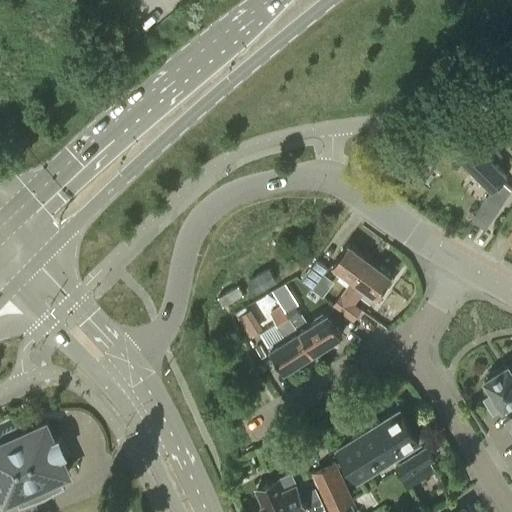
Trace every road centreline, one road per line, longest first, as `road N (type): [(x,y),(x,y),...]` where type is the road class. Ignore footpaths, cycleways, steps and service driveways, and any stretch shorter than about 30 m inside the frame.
road 1 (primary): [(32,278),(144,158),(330,0)]
road 2 (primary): [(262,0),(0,229)]
road 3 (tertiary): [(330,181),(285,178),(217,203),(192,234),(175,308),(147,351),(122,370)]
road 4 (residential): [(330,181),(333,129),(401,117),(511,75)]
road 5 (residential): [(511,509),(407,346)]
road 6 (residential): [(250,430),(407,346)]
road 7 (residential): [(199,511),(165,435),(122,370)]
road 8 (tertiary): [(463,265),(330,181)]
road 9 (tertiary): [(122,370),(32,278)]
